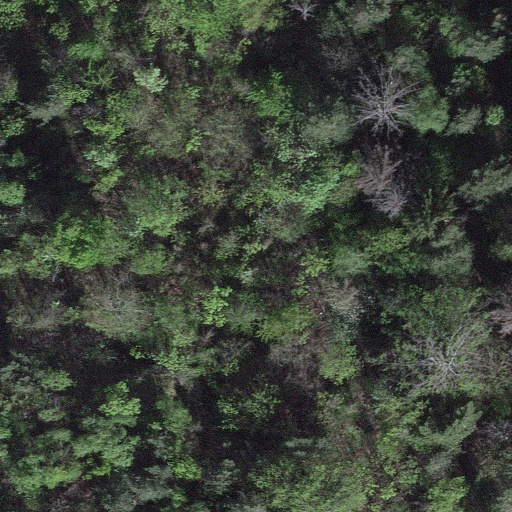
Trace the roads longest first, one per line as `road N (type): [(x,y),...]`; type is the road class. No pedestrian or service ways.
road 1 (motorway): [(0,128),(511,250)]
road 2 (motorway): [(0,297),(56,294),(511,334)]
